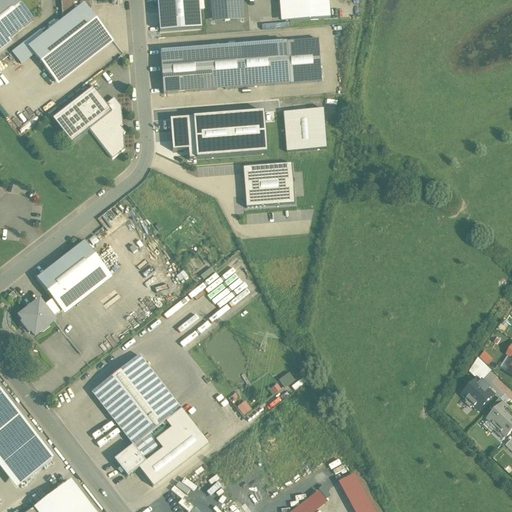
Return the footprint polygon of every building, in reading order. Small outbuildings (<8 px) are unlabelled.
[(0,0),(0,46),(33,21),(29,15),(16,0),(0,0)] [(16,0),(29,15),(39,7),(36,2),(32,0),(16,0)] [(60,0),(62,21),(83,4),(89,12),(89,5),(90,4),(89,0),(60,0)] [(197,0),(156,0),(159,34),(200,30),(197,0)] [(210,0),(212,23),(242,21),(240,0),(210,0)] [(328,0),(278,0),(280,23),(330,19),(328,0)] [(62,21),(27,47),(58,86),(113,43),(89,12),(83,4),(62,21)] [(318,39),(160,52),(164,95),(321,82),(318,39)] [(91,91),(52,122),(70,145),(90,129),(109,114),(103,107),(91,91)] [(113,99),(103,107),(109,114),(90,129),(112,158),(123,149),(120,107),(113,99)] [(326,150),(323,110),(283,113),(286,153),(326,150)] [(263,113),(169,120),(172,152),(188,151),(189,161),(266,154),(263,113)] [(291,163),(243,167),(246,206),(294,202),(291,163)] [(84,243),(36,280),(53,302),(58,308),(59,308),(106,271),(84,243)] [(223,276),(241,260),(238,256),(219,271),(223,276)] [(147,281),(156,272),(152,268),(143,277),(147,281)] [(210,288),(224,310),(255,291),(241,269),(210,288)] [(39,302),(19,317),(23,322),(21,323),(29,334),(31,332),(35,337),(55,322),(52,319),(62,311),(59,308),(58,308),(53,302),(44,309),(39,302)] [(184,343),(202,330),(185,305),(184,306),(181,302),(163,314),(177,334),(190,325),(194,331),(181,339),(184,343)] [(483,352),(477,359),(485,367),(491,360),(483,352)] [(139,357),(92,394),(133,447),(115,462),(126,475),(136,467),(152,488),(208,445),(181,410),(139,357)] [(286,374),(277,382),(283,390),(293,382),(286,374)] [(462,394),(478,411),(493,396),(476,379),(462,394)] [(276,385),(269,391),(273,395),(279,390),(276,385)] [(53,461),(0,393),(0,469),(16,490),(53,461)] [(235,408),(241,417),(250,411),(244,402),(235,408)] [(487,419),(505,437),(511,429),(511,415),(500,405),(487,419)] [(100,426),(86,434),(89,439),(103,431),(100,426)] [(374,511),(354,474),(339,482),(354,511),(374,511)] [(185,511),(189,511),(193,507),(183,500),(193,487),(182,478),(171,493),(180,499),(176,505),(185,511)] [(87,511),(66,484),(33,509),(35,511),(87,511)] [(318,490),(289,511),(311,511),(326,501),(318,490)]
